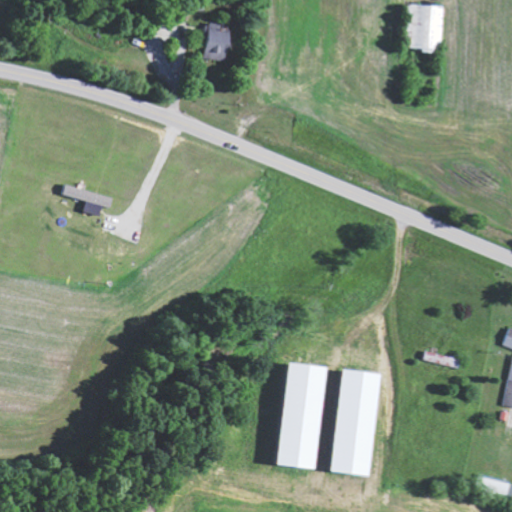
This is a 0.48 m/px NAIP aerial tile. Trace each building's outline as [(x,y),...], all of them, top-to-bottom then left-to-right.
[(426,47),(426,49),(444,50),(446,4),(410,3),(409,46),(426,47)] [(227,61),(235,32),(213,26),(205,55),(227,61)] [(115,196),(67,183),(64,194),(112,207),(115,196)] [(463,360),(430,350),(427,359),(461,368),(463,360)] [(331,364),(292,361),(283,464),(322,467),(331,364)] [(337,470),(376,475),(387,372),(348,367),(337,470)]
